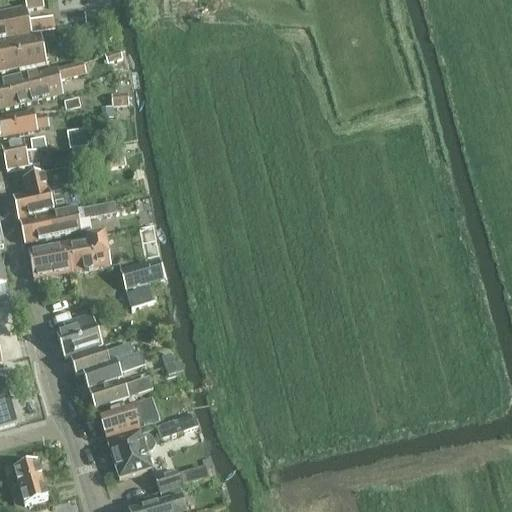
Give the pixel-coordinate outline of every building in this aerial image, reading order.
[(0,43),(33,37),(28,15),(45,12),(42,0),(34,0),(24,2),(26,11),(0,15),(0,43)] [(164,24),(163,0),(142,0),(143,24),(164,24)] [(107,26),(105,14),(84,17),(86,29),(107,26)] [(0,76),(48,67),(43,39),(0,46),(0,76)] [(124,63),(121,54),(105,60),(108,68),(124,63)] [(0,114),(64,100),(61,85),(87,79),(84,68),(0,87),(0,114)] [(134,108),(134,101),(129,101),(129,98),(112,99),(112,106),(113,110),(113,111),(130,110),(130,109),(134,108)] [(82,110),(80,101),(65,105),(67,114),(82,110)] [(114,121),(113,111),(104,112),(105,122),(114,121)] [(39,134),(37,126),(35,115),(0,121),(0,135),(1,142),(39,135),(39,134)] [(47,133),(45,125),(37,126),(39,134),(47,133)] [(89,150),(86,132),(67,135),(70,154),(89,150)] [(48,150),(46,141),(31,144),(33,153),(48,150)] [(40,168),(37,155),(27,157),(24,146),(2,151),(8,175),(40,168)] [(126,169),(124,158),(124,157),(100,161),(101,162),(103,173),(126,169)] [(70,212),(65,190),(76,188),(72,172),(28,182),(31,198),(15,202),(20,224),(70,212)] [(83,236),(80,224),(117,216),(115,206),(21,226),(26,248),(83,236)] [(112,271),(106,239),(67,246),(73,278),(112,271)] [(73,278),(67,246),(29,253),(34,285),(73,278)] [(166,281),(160,262),(121,274),(127,293),(166,281)] [(155,306),(153,300),(150,290),(127,298),(133,314),(155,306)] [(103,349),(93,319),(65,329),(67,335),(58,339),(65,362),(103,349)] [(159,341),(156,334),(147,336),(150,344),(159,341)] [(77,380),(84,378),(135,361),(131,350),(104,359),(103,355),(72,365),(77,380)] [(120,381),(146,372),(142,359),(135,361),(84,378),(89,394),(120,383),(120,381)] [(175,367),(172,359),(163,362),(166,370),(175,367)] [(184,375),(180,366),(175,367),(175,369),(166,372),(169,380),(184,375)] [(125,404),(154,394),(150,382),(123,391),(122,387),(90,397),(96,413),(102,411),(125,404)] [(0,432),(18,427),(9,397),(0,399),(0,432)] [(145,423),(143,417),(136,419),(133,410),(128,412),(125,404),(102,411),(105,419),(100,421),(107,443),(140,432),(138,426),(145,423)] [(191,435),(192,443),(203,441),(198,419),(159,427),(162,441),(191,435)] [(152,472),(141,436),(108,447),(120,483),(152,472)] [(49,503),(39,466),(16,473),(26,510),(49,503)] [(184,490),(179,475),(156,482),(161,497),(184,490)] [(171,504),(142,511),(186,511),(183,501),(171,504)]
